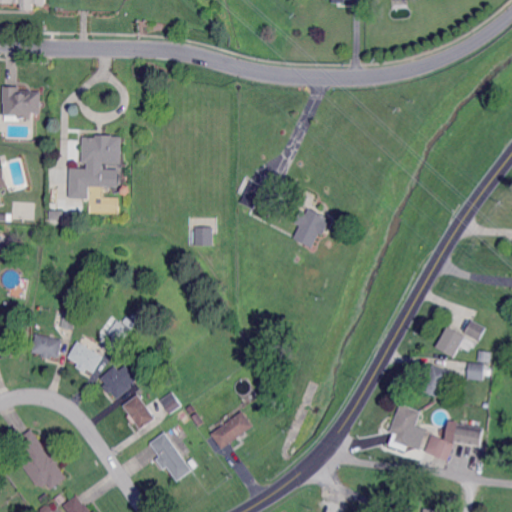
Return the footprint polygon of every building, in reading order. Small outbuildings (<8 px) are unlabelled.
[(0,0),(0,1),(22,3),(22,8),(34,9),(34,2),(47,2),(46,0),(0,0)] [(43,113),(39,113),(34,113),(34,120),(21,120),(21,115),(7,115),(6,115),(6,103),(4,103),(4,86),(6,86),(18,86),(22,86),(21,90),(28,90),(31,90),(34,90),(34,91),(34,92),(43,92),(43,113)] [(114,137),(124,137),(124,154),(123,164),(121,164),(115,164),(105,163),(105,164),(105,185),(105,186),(92,186),(92,199),(73,199),(73,186),(71,186),(71,184),(71,168),(71,167),(78,168),(81,168),(88,168),(88,167),(88,162),(83,162),(84,136),(97,137),(97,134),(114,134),(114,137)] [(271,211),(258,204),(256,207),(255,209),(244,204),(241,202),(246,194),(251,183),(252,182),(252,181),(253,179),(256,181),(278,192),(279,192),(280,193),(275,203),(271,211)] [(129,196),(123,195),(122,190),(126,186),(131,187),(132,193),(129,196)] [(328,216),(330,217),(328,220),(332,222),(330,226),(328,230),(326,235),(323,233),(315,248),(311,246),(296,238),(296,237),(302,226),(297,223),(303,210),(308,213),(311,207),(315,209),(318,211),(320,212),(328,216)] [(52,221),(51,212),(65,211),(66,220),(52,221)] [(214,247),(197,247),(197,231),(197,228),(214,228),(214,232),(214,247)] [(74,330),(73,329),(64,327),(63,327),(62,327),(62,325),(65,311),(78,314),(75,327),(74,330)] [(138,323),(132,318),(135,314),(141,318),(138,323)] [(134,329),(125,323),(129,318),(138,324),(134,329)] [(482,341),(467,333),(475,320),(489,328),(482,341)] [(121,345),(121,344),(114,339),(110,336),(109,335),(108,334),(118,321),(129,330),(131,332),(130,334),(123,343),(121,345)] [(457,357),(438,347),(449,326),(469,336),(457,357)] [(61,358),(60,357),(52,356),(52,357),(49,357),(46,356),(45,356),(45,354),(34,351),(38,334),(58,339),(64,340),(64,341),(65,341),(61,358)] [(96,374),(95,373),(89,370),(88,372),(85,370),(83,369),(80,367),(79,366),(80,365),(80,364),(74,361),(70,358),(76,349),(80,342),(87,347),(99,354),(103,356),(104,357),(105,357),(106,357),(96,374)] [(492,363),(480,361),(481,351),(494,352),(492,363)] [(484,382),(468,381),(469,363),(485,364),(484,382)] [(440,398),(423,390),(434,365),(451,372),(440,398)] [(123,372),(130,366),(138,376),(139,378),(141,380),(138,383),(134,386),(136,388),(136,389),(122,400),(121,400),(119,398),(115,393),(112,395),(111,393),(110,392),(108,390),(106,387),(109,385),(105,380),(104,379),(114,370),(119,366),(121,369),(123,372)] [(172,415),(170,412),(166,407),(165,405),(162,402),(174,393),(184,406),(172,415)] [(150,426),(142,432),(141,430),(141,429),(137,424),(133,426),(131,423),(130,422),(129,421),(127,418),(131,415),(130,413),(125,407),(140,396),(154,415),(156,419),(158,420),(150,426)] [(192,412),(188,407),(193,404),(197,409),(192,412)] [(410,447),(409,447),(407,452),(391,445),(395,434),(392,432),(403,404),(424,412),(410,447)] [(186,424),(179,415),(185,411),(191,420),(186,424)] [(224,450),(220,445),(213,434),(234,419),(244,411),(256,427),(247,433),(238,439),(232,444),(224,450)] [(483,445),(456,440),(460,422),(486,427),(483,445)] [(50,457),(53,455),(54,456),(56,455),(57,456),(58,457),(61,463),(58,465),(68,478),(52,489),(49,484),(45,487),(37,486),(19,459),(28,454),(19,440),(20,439),(31,432),(34,430),(44,444),(42,445),(50,457)] [(194,470),(195,471),(194,472),(180,482),(169,467),(166,469),(159,460),(161,459),(162,457),(161,456),(153,444),(152,444),(167,433),(168,433),(194,470)] [(449,461),(427,452),(434,435),(456,444),(449,461)] [(45,503),(42,499),(47,495),(51,499),(45,503)] [(63,506),(58,500),(64,495),(69,502),(63,506)] [(86,506),(87,505),(87,506),(92,511),(94,511),(96,511),(97,511),(68,511),(64,506),(78,495),(79,496),(86,506)]
